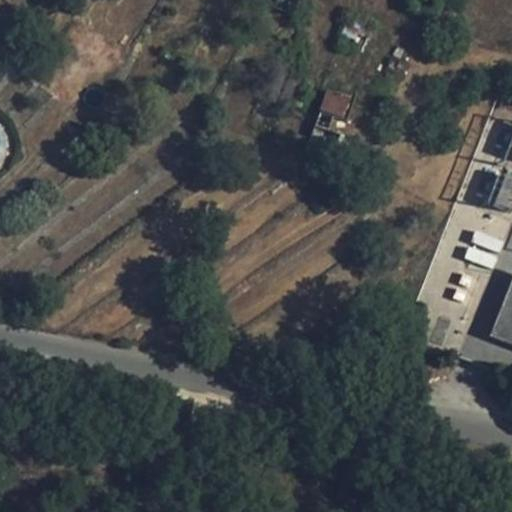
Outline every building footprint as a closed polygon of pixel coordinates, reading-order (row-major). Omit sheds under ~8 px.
[(427,0),(448,9),(452,0),(427,0)] [(471,0),(452,0),(448,9),(463,16),(471,0)] [(326,90),(320,110),(345,117),(350,96),(326,90)] [(495,207),(511,210),(511,171),(504,169),(495,207)] [(475,229),(464,258),(492,268),(503,240),(475,229)] [(511,284),(490,339),(511,347),(511,284)] [(367,357),(378,374),(403,358),(393,341),(367,357)] [(429,384),(442,372),(431,359),(417,372),(429,384)]
